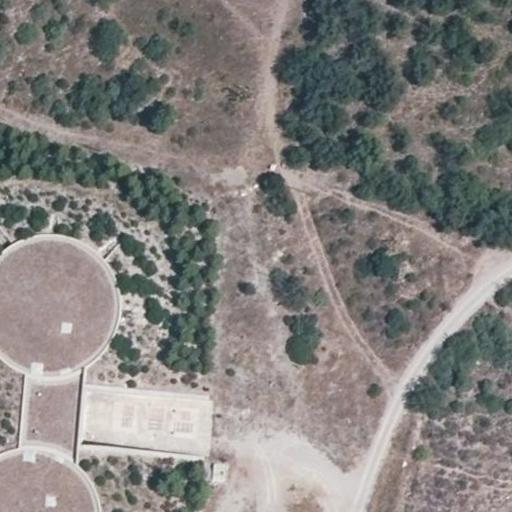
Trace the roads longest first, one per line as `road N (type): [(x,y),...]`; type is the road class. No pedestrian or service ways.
road 1 (track): [(392,408),(385,374),(345,317),(263,108),(285,0)]
road 2 (track): [(511,263),(452,314),(392,408),(357,511)]
road 3 (track): [(511,263),(287,167)]
